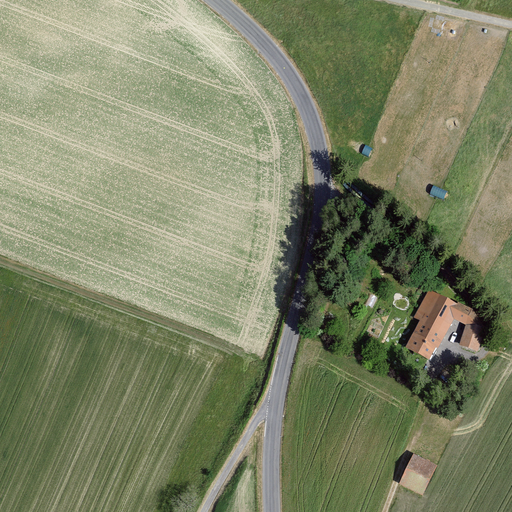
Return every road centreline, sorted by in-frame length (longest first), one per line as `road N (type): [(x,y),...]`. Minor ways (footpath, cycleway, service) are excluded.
road 1 (tertiary): [(214,0),(289,74),(322,164),(320,219),(275,400),(273,511)]
road 2 (track): [(275,400),(254,421),(204,511)]
road 3 (track): [(384,511),(426,396)]
